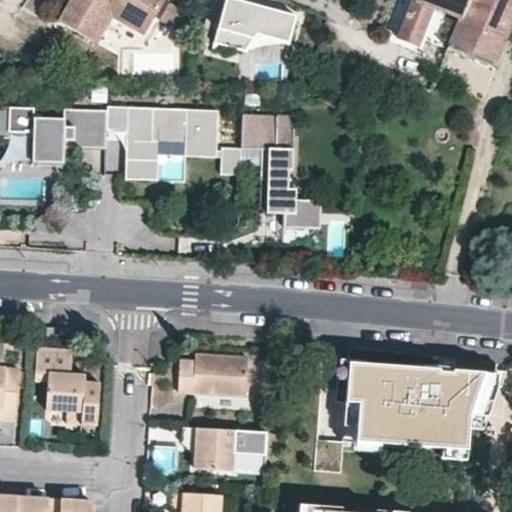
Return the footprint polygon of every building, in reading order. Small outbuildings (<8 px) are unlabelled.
[(162,0),(67,0),(59,16),(99,39),(113,13),(144,31),(162,0)] [(294,13),(248,0),(221,0),(212,39),(245,48),(254,34),(286,41),(294,13)] [(511,0),(413,0),(400,32),(419,40),(434,3),(460,14),(446,45),(494,65),(511,21),(511,0)] [(107,142),(108,105),(65,103),(65,113),(34,112),(34,102),(0,101),(0,132),(9,133),(9,126),(33,127),(33,133),(32,157),(64,158),(64,151),(64,141),(74,141),(107,142)] [(159,148),(217,151),(219,105),(129,102),(125,170),(157,171),(159,148)] [(243,110),(242,143),(262,144),(261,174),(268,174),(267,207),(284,207),(284,222),(320,223),(321,195),(296,194),(296,183),(289,183),(290,164),(293,164),(295,123),(277,123),(278,110),(243,110)] [(64,141),(64,151),(74,151),(74,141),(64,141)] [(218,146),(219,173),(240,172),(239,145),(218,146)] [(62,329),(40,327),(39,339),(62,340),(62,335),(62,329)] [(67,407),(82,407),(81,420),(99,421),(101,379),(86,378),(87,371),(72,370),(73,347),(41,345),(39,377),(52,378),(50,406),(67,407)] [(502,368),(339,353),(335,398),(349,398),(342,484),(475,491),(481,426),(502,368)] [(175,390),(245,396),(248,359),(189,354),(188,361),(178,360),(175,390)] [(0,413),(13,415),(17,365),(0,363),(0,413)] [(66,419),(81,420),(82,407),(67,407),(66,419)] [(193,472),(231,474),(233,439),(183,435),(182,450),(194,451),(193,472)] [(312,469),(311,480),(337,483),(339,473),(312,469)] [(180,511),(218,511),(220,493),(169,490),(169,505),(181,505),(180,511)] [(0,511),(92,511),(93,502),(62,500),(58,499),(56,511),(44,511),(46,498),(0,495),(0,511)] [(484,511),(292,499),(291,511),(484,511)]
